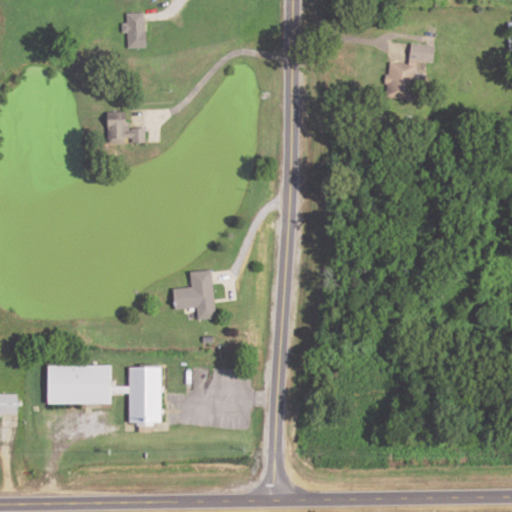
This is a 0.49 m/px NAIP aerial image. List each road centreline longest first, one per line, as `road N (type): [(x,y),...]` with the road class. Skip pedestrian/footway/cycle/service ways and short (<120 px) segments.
road 1 (tertiary): [(0,505),(511,496)]
road 2 (tertiary): [(292,0),(272,499)]
